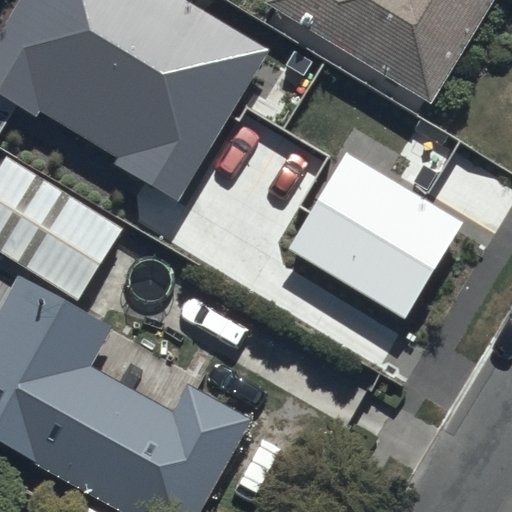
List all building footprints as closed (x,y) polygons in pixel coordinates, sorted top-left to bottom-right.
[(120,0),(87,0),(111,15),(120,0)] [(497,0),(269,0),(267,3),(438,103),(497,0)] [(0,88),(0,139),(20,101),(0,88)] [(305,147),(203,88),(137,202),(310,302),(360,215),(290,174),(305,147)] [(127,229),(10,157),(0,172),(0,245),(84,297),(127,229)] [(24,274),(0,313),(0,436),(128,511),(198,511),(254,418),(193,382),(175,412),(96,366),(118,329),(24,274)]
